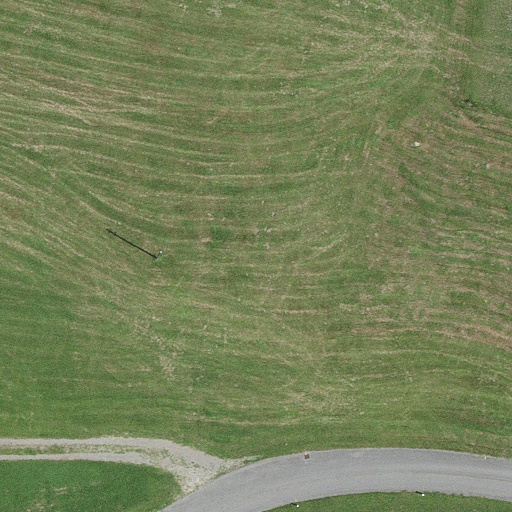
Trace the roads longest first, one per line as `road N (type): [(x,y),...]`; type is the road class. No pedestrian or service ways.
road 1 (unclassified): [(511,481),(377,466),(277,477),(199,511)]
road 2 (track): [(0,450),(157,446),(204,474),(222,502)]
